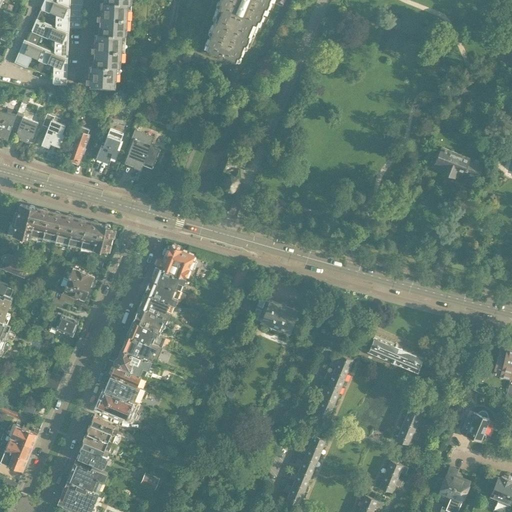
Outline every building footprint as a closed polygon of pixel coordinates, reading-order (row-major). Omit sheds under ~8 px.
[(70,6),(58,1),(54,0),(44,0),(41,8),(57,15),(57,27),(69,32),(70,6)] [(120,66),(121,51),(122,39),(121,39),(121,34),(126,34),(127,7),(126,7),(127,3),(131,3),(131,0),(107,0),(107,1),(103,1),(102,14),(98,14),(98,19),(102,20),(101,33),(97,33),(97,46),(92,46),(92,51),(97,51),(96,64),(92,64),(91,77),(87,77),(86,82),(91,83),(91,86),(115,87),(116,71),(115,71),(116,66),(120,66)] [(220,0),(220,1),(221,2),(219,8),(218,8),(216,13),(216,15),(217,15),(215,22),(214,22),(212,27),(213,27),(212,28),(214,29),(211,35),(210,35),(208,40),(209,41),(208,42),(210,43),(208,47),(219,52),(219,53),(220,54),(220,55),(221,55),(221,56),(222,56),(223,56),(224,55),(225,55),(225,54),(236,59),(238,54),(240,55),(240,54),(241,54),(243,49),(242,49),(245,42),(246,43),(247,41),(248,42),(250,37),(249,36),(252,30),(253,30),(254,29),(257,24),(256,24),(259,18),(260,18),(261,17),(263,12),(266,5),(267,6),(268,4),(268,5),(270,0),(220,0)] [(69,32),(57,27),(41,20),(37,18),(36,18),(32,30),(56,40),(55,52),(68,58),(69,32)] [(15,26),(17,20),(13,19),(10,24),(8,28),(12,30),(14,26),(15,26)] [(38,45),(41,37),(31,33),(28,41),(38,45)] [(38,45),(28,41),(24,39),(14,62),(26,67),(31,56),(40,60),(43,61),(48,49),(38,45)] [(68,58),(55,52),(48,49),(43,61),(45,62),(55,66),(54,84),(66,84),(68,58)] [(27,89),(22,102),(27,104),(32,91),(27,89)] [(11,129),(17,114),(18,111),(0,106),(0,135),(8,137),(11,129)] [(18,111),(17,114),(11,129),(22,133),(20,139),(29,142),(31,137),(32,137),(38,122),(23,116),(24,114),(18,111)] [(60,118),(47,113),(41,129),(47,131),(41,144),(49,147),(51,143),(60,147),(65,134),(62,134),(66,125),(59,122),(60,118)] [(84,148),(85,146),(89,134),(88,133),(90,129),(81,126),(79,130),(78,130),(73,142),(71,149),(69,148),(68,151),(70,152),(67,159),(79,163),(82,153),(83,153),(85,148),(84,148)] [(102,142),(96,157),(109,162),(111,158),(115,159),(116,156),(117,154),(118,154),(120,149),(118,148),(122,138),(124,133),(110,128),(108,133),(104,143),(102,142)] [(128,152),(125,162),(134,166),(134,167),(141,170),(143,164),(152,168),(160,148),(151,145),(154,136),(135,129),(126,151),(128,152)] [(463,174),(470,176),(471,173),(478,175),(483,163),(441,146),(439,151),(438,151),(436,152),(430,167),(454,177),(454,175),(457,176),(458,174),(462,176),(463,174)] [(224,185),(223,188),(225,189),(231,192),(234,192),(234,191),(236,192),(240,183),(238,182),(238,180),(237,178),(230,175),(228,176),(228,177),(225,176),(222,184),(224,185)] [(15,212),(14,218),(34,223),(37,208),(35,207),(34,205),(31,205),(29,206),(21,204),(19,212),(17,211),(15,212)] [(37,208),(34,223),(31,233),(44,236),(50,211),(48,210),(47,209),(44,208),(42,209),(37,208)] [(54,212),(50,211),(44,236),(56,239),(63,214),(61,214),(59,212),(56,211),(54,212)] [(67,215),(63,214),(56,239),(69,242),(75,217),(73,217),(72,215),(69,214),(67,215)] [(80,218),(75,217),(69,242),(82,245),(88,220),(86,220),(85,218),(82,217),(80,218)] [(34,223),(14,218),(12,224),(13,226),(15,226),(13,234),(30,239),(31,233),(34,223)] [(92,221),(88,220),(82,245),(94,248),(100,223),(99,223),(97,221),(94,220),(92,221)] [(105,224),(100,223),(94,248),(94,251),(102,253),(103,251),(107,252),(107,250),(109,250),(110,243),(111,243),(113,236),(114,237),(116,229),(113,228),(113,227),(111,226),(110,224),(107,223),(105,224)] [(195,260),(192,259),(194,254),(195,254),(180,248),(179,246),(174,244),(171,245),(170,249),(167,248),(162,258),(159,257),(156,265),(186,277),(189,268),(191,269),(194,268),(196,264),(195,260)] [(6,254),(3,254),(2,259),(3,261),(1,265),(25,275),(30,262),(7,252),(6,254)] [(181,291),(187,277),(185,277),(186,277),(156,265),(150,279),(181,291)] [(239,265),(233,283),(241,286),(248,269),(239,265)] [(94,276),(78,269),(71,266),(69,271),(71,271),(68,279),(90,287),(94,276)] [(23,284),(25,278),(13,273),(11,280),(23,284)] [(90,287),(68,279),(66,278),(61,289),(85,299),(90,287)] [(176,304),(181,291),(150,279),(145,292),(176,304)] [(7,313),(13,297),(11,296),(13,290),(6,287),(8,284),(0,280),(0,319),(7,322),(10,314),(7,313)] [(170,317),(176,304),(145,292),(140,304),(168,316),(170,317)] [(72,304),(74,298),(62,293),(60,299),(72,304)] [(262,320),(273,325),(290,332),(298,311),(261,296),(260,296),(254,312),(255,312),(264,316),(262,320)] [(309,308),(321,313),(324,305),(312,300),(309,308)] [(166,322),(168,316),(140,304),(134,319),(161,331),(162,331),(164,326),(165,326),(167,323),(166,322)] [(73,334),(79,320),(58,311),(55,318),(54,318),(51,325),(55,327),(73,334)] [(13,325),(7,322),(0,319),(0,337),(7,340),(10,330),(12,331),(14,327),(14,326),(14,325),(13,325)] [(159,335),(161,331),(134,319),(128,332),(158,345),(162,346),(163,344),(164,344),(165,341),(164,340),(165,338),(159,335)] [(152,359),(158,345),(128,332),(122,347),(152,359)] [(397,347),(374,337),(368,350),(418,371),(423,358),(397,347)] [(511,371),(511,347),(508,346),(507,349),(501,347),(495,372),(511,376),(511,371)] [(145,375),(152,359),(122,347),(115,363),(142,374),(145,375)] [(66,364),(70,357),(55,350),(52,358),(66,364)] [(353,359),(341,354),(338,361),(333,359),(330,365),(335,367),(332,374),(344,379),(353,359)] [(137,385),(142,374),(115,363),(111,374),(137,385)] [(48,370),(44,378),(58,383),(61,376),(48,370)] [(344,379),(332,374),(327,372),(325,378),(330,380),(327,387),(339,392),(344,379)] [(111,374),(105,388),(134,400),(135,400),(136,399),(136,398),(137,397),(137,396),(138,395),(138,394),(138,393),(138,392),(140,387),(137,385),(111,374)] [(58,383),(44,378),(42,385),(55,390),(58,383)] [(339,392),(327,387),(322,385),(319,391),(325,393),(322,400),(334,405),(339,392)] [(144,404),(134,400),(105,388),(98,405),(114,412),(113,414),(115,415),(114,417),(111,416),(109,422),(127,429),(129,423),(116,418),(117,416),(120,417),(121,414),(137,421),(144,404)] [(334,405),(322,400),(316,398),(314,403),(319,406),(316,414),(328,419),(334,405)] [(413,399),(410,407),(407,413),(420,418),(423,411),(428,413),(430,407),(413,399)] [(26,401),(21,412),(32,416),(34,410),(36,406),(26,401)] [(0,411),(8,414),(10,407),(0,403),(0,411)] [(21,412),(10,407),(8,414),(18,419),(21,412)] [(466,434),(479,439),(480,439),(481,439),(482,439),(483,439),(484,438),(484,437),(484,436),(485,436),(485,435),(484,435),(484,434),(484,433),(483,433),(483,432),(488,419),(473,412),(471,418),(467,417),(462,429),(468,431),(467,433),(466,434)] [(407,413),(404,420),(402,426),(414,430),(417,423),(422,426),(425,420),(420,418),(407,413)] [(113,441),(118,428),(93,417),(87,431),(113,441)] [(16,423),(11,435),(33,445),(38,433),(16,423)] [(402,426),(399,433),(396,439),(408,444),(412,436),(417,438),(419,433),(414,430),(402,426)] [(107,455),(113,441),(87,431),(82,445),(107,455)] [(311,440),(308,447),(320,453),(326,439),(308,432),(306,438),(311,440)] [(28,457),(33,445),(11,435),(6,433),(2,446),(6,447),(28,457)] [(82,445),(77,456),(105,467),(109,456),(107,455),(82,445)] [(320,453),(308,447),(303,445),(301,451),(306,453),(303,460),(315,466),(320,453)] [(28,457),(6,447),(1,461),(23,470),(28,457)] [(315,466),(303,460),(298,458),(295,464),(300,466),(298,473),(309,479),(315,466)] [(391,460),(388,467),(385,473),(397,478),(400,471),(406,473),(408,467),(391,460)] [(82,464),(75,461),(68,478),(99,491),(104,479),(106,479),(109,471),(93,465),(92,468),(88,466),(90,463),(84,461),(82,464)] [(457,511),(462,500),(470,481),(460,477),(461,477),(456,475),(458,470),(449,466),(439,490),(451,495),(446,507),(442,506),(439,511),(457,511)] [(159,470),(156,476),(160,478),(162,479),(165,472),(159,470)] [(309,479),(298,473),(292,471),(290,477),(295,479),(292,486),(304,492),(309,479)] [(147,472),(142,483),(155,489),(159,480),(160,478),(156,476),(147,472)] [(385,473),(382,480),(380,487),(392,492),(395,484),(400,486),(403,480),(397,478),(385,473)] [(501,478),(490,473),(490,474),(488,480),(495,483),(490,496),(490,495),(489,496),(498,499),(497,501),(509,506),(510,502),(511,502),(511,501),(511,482),(511,480),(511,479),(502,475),(501,476),(502,476),(501,478)] [(15,488),(18,482),(7,477),(6,477),(5,477),(3,482),(4,483),(15,488)] [(99,511),(107,494),(99,491),(68,478),(58,501),(73,507),(70,511),(99,511)] [(304,492),(292,486),(287,484),(284,490),(290,492),(286,500),(298,505),(304,492)] [(365,494),(362,502),(360,508),(371,511),(372,511),(375,505),(380,507),(383,501),(365,494)]
